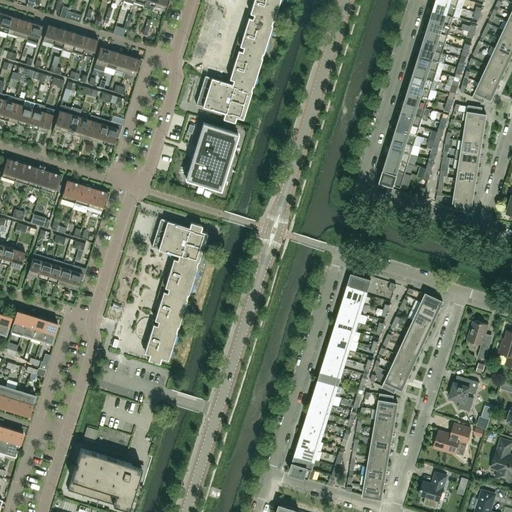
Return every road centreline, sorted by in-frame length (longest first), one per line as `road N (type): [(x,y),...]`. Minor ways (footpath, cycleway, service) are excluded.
road 1 (residential): [(42,511),(94,342),(92,315),(177,77),(173,57),(190,0)]
road 2 (residential): [(480,229),(369,193),(361,183),(418,0)]
road 3 (tertiary): [(184,511),(262,265)]
road 4 (residential): [(270,473),(338,251)]
road 5 (residential): [(394,511),(462,290)]
road 6 (tertiary): [(284,196),(345,0)]
road 7 (residential): [(462,290),(338,251)]
road 8 (residential): [(394,511),(270,473)]
